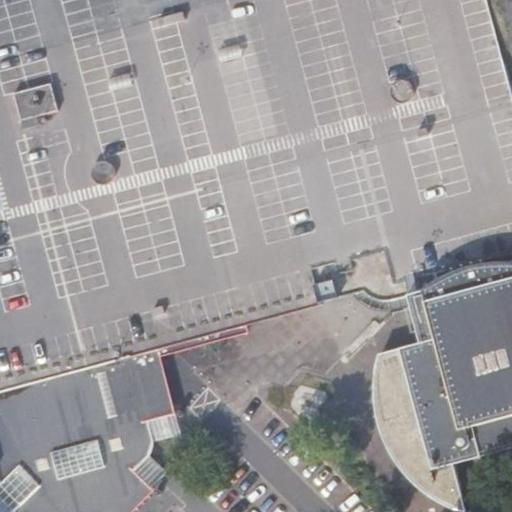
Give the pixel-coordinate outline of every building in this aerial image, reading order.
[(184,9),(180,10),(157,16),(160,23),(186,16),(184,9)] [(404,102),(407,101),(411,98),(412,97),(414,92),(414,88),(412,84),(410,82),(407,80),(403,79),(398,80),(397,82),(394,84),(392,88),(392,92),(394,97),(397,100),(400,101),(404,102)] [(61,109),(54,81),(16,91),(18,99),(25,125),(43,120),(42,114),(61,109)] [(102,182),(107,182),(110,181),(113,177),(115,174),(115,168),(112,164),(107,161),(100,161),(96,164),(93,168),(93,172),(94,177),(98,181),(102,182)] [(511,246),(364,287),(368,292),(373,296),(378,298),(382,299),(386,299),(398,297),(409,295),(411,304),(421,341),(401,347),(375,384),(376,410),(383,432),(388,444),(395,457),(404,470),(419,485),(440,502),(454,509),(462,511),(467,511),(454,461),(483,453),(484,458),(491,460),(498,461),(505,461),(511,460),(511,246)] [(320,281),(312,284),(316,301),(324,298),(352,290),(364,287),(358,278),(356,271),(320,281)] [(316,301),(312,284),(0,366),(0,511),(117,511),(148,481),(135,468),(153,451),(155,443),(172,439),(166,415),(151,357),(161,355),(249,332),(246,324),(317,303),(316,301)] [(364,287),(352,290),(359,296),(370,303),(380,306),(390,308),(402,307),(411,304),(409,295),(398,297),(386,299),(382,299),(378,298),(373,296),(368,292),(364,287)] [(375,384),(401,347),(380,352),(375,384)] [(172,439),(182,435),(161,355),(151,357),(166,415),(172,439)] [(132,511),(173,471),(153,451),(135,468),(148,481),(117,511),(132,511)]
